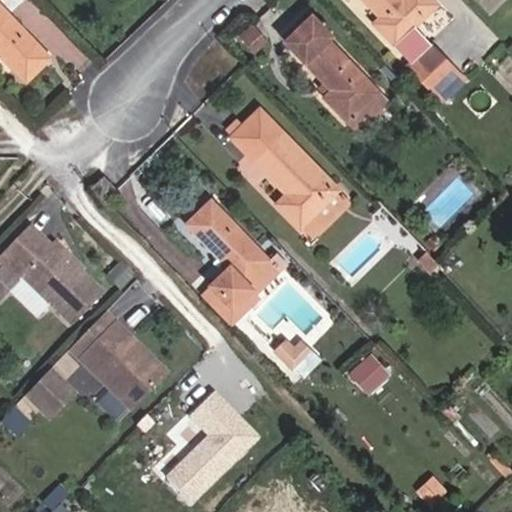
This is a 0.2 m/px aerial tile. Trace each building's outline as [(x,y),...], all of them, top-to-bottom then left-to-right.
[(0,0),(0,54),(26,82),(51,58),(0,5),(0,0)] [(413,28),(437,4),(432,0),(363,0),(380,17),(373,23),(409,63),(407,65),(436,95),(459,73),(431,44),(429,45),(413,28)] [(369,121),(388,103),(326,41),(331,36),(309,13),(283,40),(305,63),(304,64),(330,90),(338,97),(329,105),(354,130),(366,118),(369,121)] [(240,38),(252,51),(264,41),(252,27),(240,38)] [(436,95),(443,103),(466,80),(459,73),(436,95)] [(329,105),(338,97),(330,90),(322,98),(329,105)] [(258,108),(229,136),(285,194),(289,199),(280,208),(299,227),(312,215),(323,227),(350,200),(342,192),(339,195),(335,191),(338,189),(258,108)] [(103,200),(116,188),(104,175),(90,188),(103,200)] [(280,208),(289,199),(285,194),(275,203),(280,208)] [(251,289),(246,282),(269,261),(210,199),(185,223),(227,266),(207,285),(230,309),(251,289)] [(310,239),(323,227),(312,215),(299,227),(310,239)] [(44,302),(68,326),(102,293),(51,243),(48,246),(28,225),(0,253),(0,265),(1,267),(0,268),(0,296),(6,290),(19,277),(44,302)] [(230,309),(207,285),(198,293),(231,327),(260,299),(256,294),(286,265),(276,254),(269,261),(246,282),(251,289),(230,309)] [(449,273),(457,265),(446,254),(438,262),(449,273)] [(426,275),(435,265),(424,255),(415,264),(426,275)] [(133,275),(120,261),(107,274),(120,287),(133,275)] [(473,299),(486,286),(469,268),(456,281),(473,299)] [(44,302),(19,277),(6,290),(31,315),(44,302)] [(162,378),(141,358),(145,353),(113,322),(79,358),(132,410),(162,378)] [(302,378),(320,360),(312,351),(310,353),(299,341),(292,347),(284,338),(273,349),(302,378)] [(166,373),(145,353),(141,358),(162,378),(166,373)] [(368,390),(388,371),(371,354),(352,373),(368,390)] [(67,378),(82,397),(98,384),(84,365),(67,378)] [(71,392),(47,369),(23,394),(47,417),(71,392)] [(186,416),(205,436),(164,476),(192,505),(262,436),(214,389),(186,416)] [(458,488),(473,475),(460,461),(446,473),(458,488)] [(429,507),(444,492),(433,481),(418,496),(429,507)]
